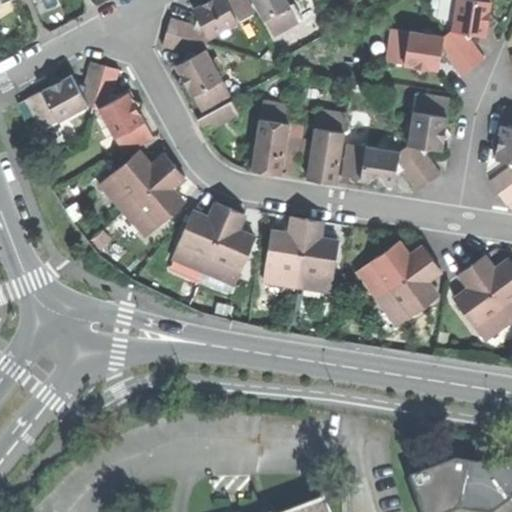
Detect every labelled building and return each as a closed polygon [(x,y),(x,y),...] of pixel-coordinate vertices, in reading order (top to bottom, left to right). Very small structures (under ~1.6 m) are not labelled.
[(211,41),(256,16),(246,0),(204,0),(203,5),(200,8),(196,11),(200,18),(199,24),(172,18),(168,33),(210,45),(211,41)] [(302,24),(289,0),(255,0),(276,38),(302,24)] [(488,0),(455,0),(451,28),(448,31),(473,67),(485,58),(470,37),(476,33),(479,33),(483,34),(484,25),(494,19),(487,10),(488,0)] [(443,35),(392,27),(387,60),(416,65),(421,74),(427,67),(437,68),(437,64),(438,59),(445,54),(461,76),(473,67),(448,31),(443,35)] [(209,48),(210,45),(168,33),(164,48),(189,55),(187,61),(181,64),(184,70),(186,75),(181,85),(192,86),(206,110),(234,93),(209,48)] [(89,108),(94,109),(107,67),(91,63),(85,88),(80,87),(74,80),(70,82),(66,84),(55,78),(53,92),(29,105),(46,134),(89,108)] [(99,111),(124,154),(153,137),(140,115),(144,104),(134,101),(128,94),(125,97),(122,99),(114,97),(121,71),(107,67),(94,109),(99,111)] [(447,98),(415,93),(407,144),(404,147),(429,182),(441,173),(426,154),(432,149),(436,149),(440,149),(442,140),(450,133),(444,125),(447,98)] [(232,100),(200,119),(208,132),(240,114),(232,100)] [(264,101),(253,170),(266,172),(282,174),(290,124),(293,106),(264,101)] [(489,180),(499,194),(511,183),(511,107),(504,107),(500,136),(492,142),(499,149),(497,158),(502,159),(506,160),(510,167),(489,180)] [(314,141),(312,159),(308,178),(320,180),(337,183),(348,114),(319,110),(314,141)] [(306,126),(290,124),(282,174),(298,177),(301,157),(304,140),(306,126)] [(314,141),(304,140),(301,157),(312,159),(314,141)] [(399,150),(349,143),(344,175),(371,181),(377,189),(385,183),(395,183),(395,180),(395,176),(402,170),(417,191),(429,182),(404,147),(399,150)] [(101,186),(123,212),(175,166),(165,154),(152,166),(145,158),(139,152),(101,186)] [(123,212),(146,237),(185,203),(180,197),(172,189),(186,178),(175,166),(123,212)] [(511,183),(499,194),(507,204),(511,200),(511,183)] [(173,260),(203,272),(229,207),(217,202),(210,219),(202,215),(193,212),(173,260)] [(203,272),(235,285),(254,236),(244,232),(238,230),(245,214),(229,207),(203,272)] [(264,280),(297,284),(307,218),(292,215),(290,231),(280,229),(272,228),(264,280)] [(331,289),(338,238),(328,237),(321,236),(323,220),(307,218),(297,284),(331,289)] [(356,269),(376,296),(432,256),(423,243),(409,253),(403,245),(398,238),(356,269)] [(511,315),(511,260),(509,256),(501,262),(495,266),(485,253),(473,262),(511,315)] [(427,278),(441,268),(432,256),(376,296),(396,323),(438,292),(432,285),(427,278)] [(485,337),(511,317),(511,315),(473,262),(460,272),(469,285),(463,289),(454,295),(485,337)] [(511,511),(511,469),(455,460),(408,478),(420,511),(452,511),(458,510),(470,511),(511,511)] [(326,511),(322,500),(291,511),(272,511),(271,508),(265,510),(261,511),(326,511)]
